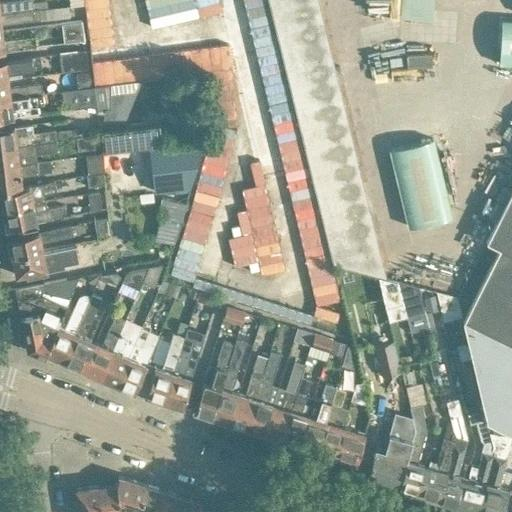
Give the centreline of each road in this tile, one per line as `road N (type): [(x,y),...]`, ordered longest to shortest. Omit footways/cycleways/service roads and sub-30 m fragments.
road 1 (unclassified): [(296,511),(127,429),(44,402)]
road 2 (unknown): [(464,0),(448,107),(395,162)]
